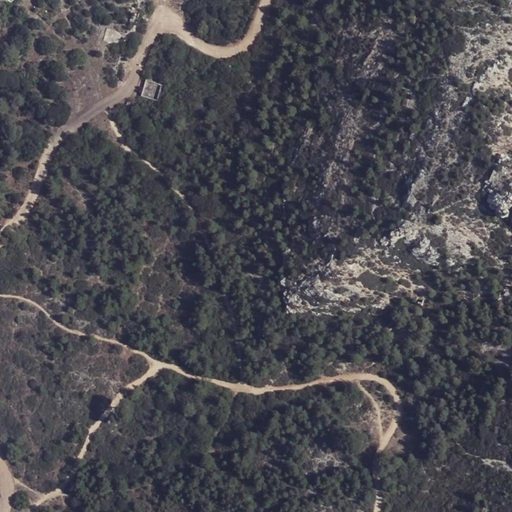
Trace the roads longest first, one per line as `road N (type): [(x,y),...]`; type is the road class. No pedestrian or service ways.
road 1 (track): [(0,294),(40,305),(63,329),(233,386),(374,377),(397,391),(399,416),(376,457),(378,511)]
road 2 (track): [(108,103),(125,148),(192,206),(246,387)]
road 3 (track): [(266,0),(248,41),(226,53),(201,46),(168,11),(159,14),(133,76),(108,103)]
road 4 (track): [(0,236),(30,208),(54,138),(108,103)]
